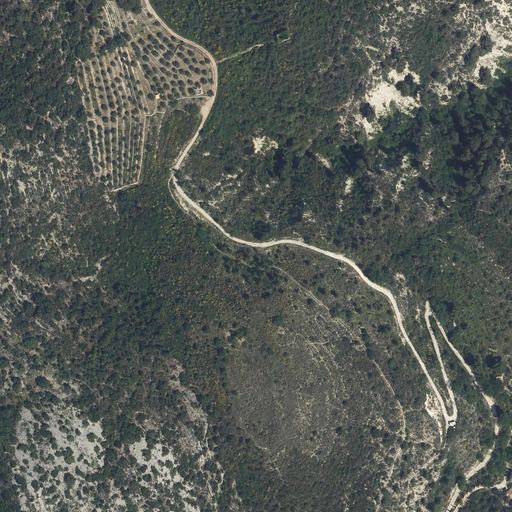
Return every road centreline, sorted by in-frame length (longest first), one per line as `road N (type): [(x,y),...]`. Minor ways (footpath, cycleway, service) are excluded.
road 1 (track): [(448,511),(491,455),(494,412),(434,315),(426,318),(455,413),(445,417),(384,289),(344,259),(289,241),(231,239),(185,198),(174,172)]
road 2 (track): [(174,172),(207,115),(215,74),(200,48),(170,32),(143,0)]
